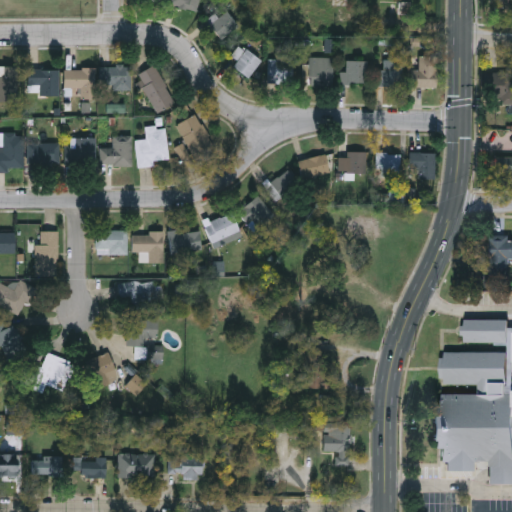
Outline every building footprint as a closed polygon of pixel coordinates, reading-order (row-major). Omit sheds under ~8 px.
[(169,1),(169,0),(199,0),(194,12),(169,1)] [(218,17),(228,11),(238,29),(218,41),(206,20),(216,14),(218,17)] [(230,65),(242,48),(261,60),(248,78),(230,65)] [(438,56),(438,88),(411,88),(411,70),(419,70),(419,56),(438,56)] [(332,57),(332,87),(309,87),(309,57),(332,57)] [(293,59),(293,84),(268,84),(268,59),(293,59)] [(402,60),(402,86),(377,85),(377,69),(383,69),(383,59),(402,60)] [(367,60),(367,84),(340,84),(340,71),(346,71),(346,60),(367,60)] [(100,66),(130,65),(131,91),(100,92),(100,66)] [(175,102),(157,113),(136,76),(153,65),(175,102)] [(0,66),(17,66),(17,102),(0,102),(0,66)] [(82,89),(63,89),(63,68),(95,68),(95,96),(82,96),(82,89)] [(59,69),(59,96),(40,96),(40,85),(27,85),(27,69),(59,69)] [(176,127),(193,115),(214,143),(196,156),(176,127)] [(167,164),(137,166),(136,140),(146,140),(146,128),(166,127),(167,164)] [(22,132),(23,170),(0,170),(0,147),(3,147),(3,133),(22,132)] [(131,136),(131,166),(100,166),(100,148),(113,148),(113,136),(131,136)] [(95,137),(95,164),(66,164),(66,137),(95,137)] [(27,164),(27,143),(59,143),(59,164),(27,164)] [(365,153),(364,179),(339,178),(339,152),(365,153)] [(409,168),(409,152),(434,152),(434,179),(417,179),(417,168),(409,168)] [(400,176),(376,176),(376,153),(400,153),(400,176)] [(297,160),(324,154),(329,173),(302,180),(297,160)] [(264,181),(288,170),(298,189),(273,200),(264,181)] [(237,209),(261,196),(272,216),(258,224),(255,217),(245,223),(237,209)] [(379,237),(349,237),(349,217),(367,217),(367,211),(379,211),(379,237)] [(236,237),(207,238),(206,219),(234,217),(236,237)] [(126,230),(126,254),(96,254),(96,230),(126,230)] [(0,254),(0,231),(14,231),(15,254),(0,254)] [(58,231),(58,270),(35,270),(35,260),(25,260),(25,231),(58,231)] [(200,251),(169,251),(169,231),(200,231),(200,251)] [(163,233),(163,262),(148,262),(148,252),(131,252),(131,233),(163,233)] [(511,262),(507,262),(507,278),(490,278),(490,239),(511,239),(511,262)] [(0,283),(9,287),(13,278),(32,287),(19,314),(0,305),(0,283)] [(154,281),(155,306),(131,307),(130,297),(118,297),(117,282),(154,281)] [(156,318),(156,337),(143,337),(143,347),(126,347),(126,318),(156,318)] [(490,475),(490,464),(490,462),(473,462),(473,470),(447,470),(447,462),(441,462),(441,447),(434,447),(434,411),(442,411),(442,396),(478,396),(479,385),(445,385),(445,380),(440,379),(440,358),(445,358),(445,352),(507,353),(507,345),(494,345),(494,342),(464,342),(464,336),(460,336),(460,326),(464,326),(464,319),(507,320),(507,328),(511,328),(511,485),(490,485),(490,475)] [(4,326),(19,324),(23,356),(0,359),(0,320),(3,320),(4,326)] [(119,379),(98,388),(86,361),(107,351),(119,379)] [(63,390),(46,384),(43,392),(30,388),(34,377),(26,374),(30,364),(41,368),(47,352),(73,362),(63,390)] [(327,353),(327,388),(305,388),(305,353),(327,353)] [(22,419),(22,433),(7,433),(7,419),(22,419)] [(349,422),(349,452),(322,452),(322,422),(349,422)] [(16,476),(0,476),(0,453),(16,453),(16,476)] [(154,477),(118,477),(118,453),(154,453),(154,477)] [(31,474),(31,456),(61,456),(61,474),(31,474)] [(105,475),(73,476),(72,458),(104,457),(105,475)] [(203,457),(203,478),(169,478),(169,457),(203,457)]
